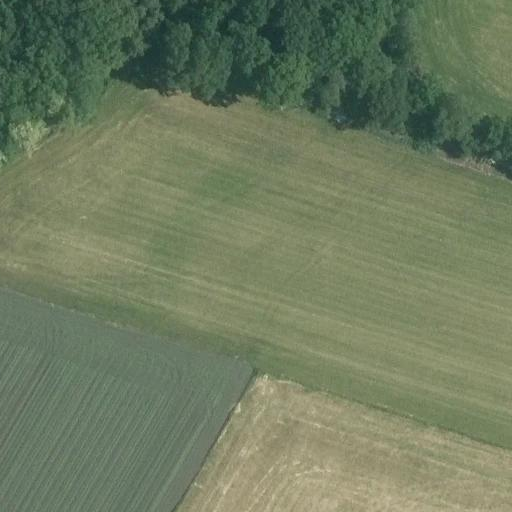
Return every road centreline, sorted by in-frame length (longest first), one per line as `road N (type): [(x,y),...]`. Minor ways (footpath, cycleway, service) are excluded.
road 1 (track): [(288,0),(153,19),(100,3),(73,6),(46,20),(0,68)]
road 2 (track): [(409,148),(373,0)]
